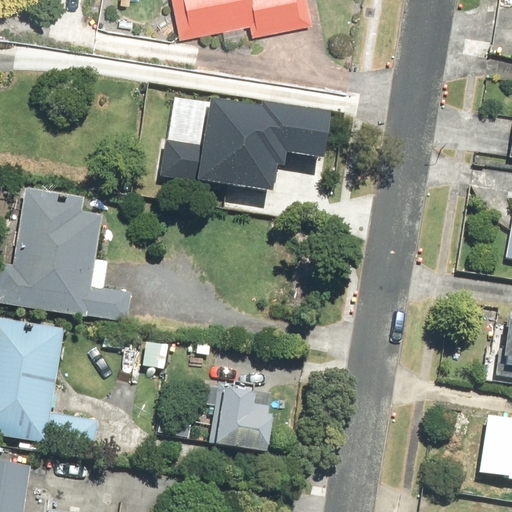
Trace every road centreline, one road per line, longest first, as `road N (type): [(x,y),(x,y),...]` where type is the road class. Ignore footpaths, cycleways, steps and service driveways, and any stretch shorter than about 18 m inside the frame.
road 1 (residential): [(434,0),(350,511)]
road 2 (unknown): [(416,110),(0,44)]
